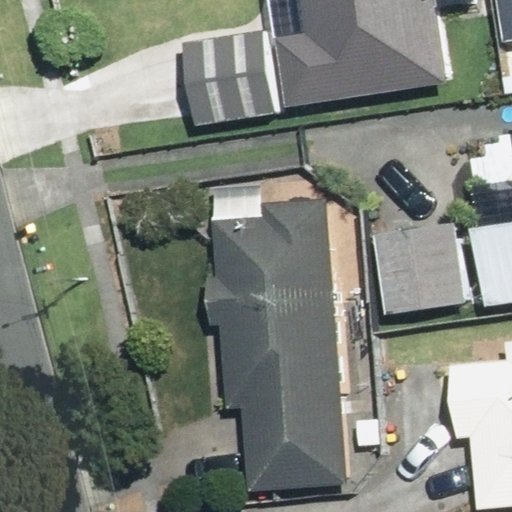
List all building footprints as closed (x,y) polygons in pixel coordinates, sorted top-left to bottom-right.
[(316,0),(323,35),(291,40),(304,113),(464,85),(453,19),(492,12),(489,0),(316,0)] [(511,187),(489,190),(503,312),(511,311),(511,187)] [(284,229),(236,229),(236,283),(222,283),(223,329),(234,329),(235,415),(259,415),(260,490),(360,489),(357,200),(284,201),(284,229)] [(473,232),(390,243),(400,318),(483,307),(473,232)] [(511,368),(470,370),(472,441),(488,441),(490,510),(511,509),(511,368)]
